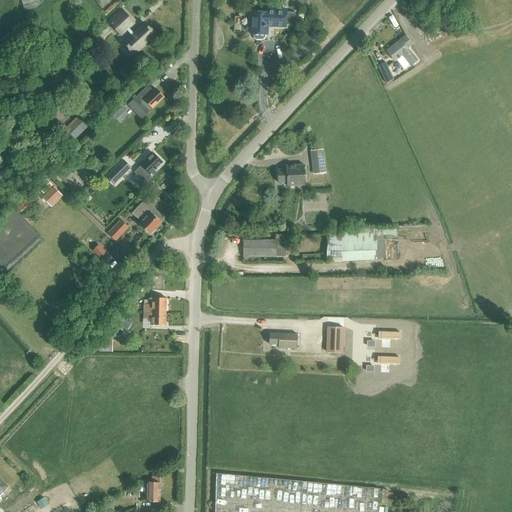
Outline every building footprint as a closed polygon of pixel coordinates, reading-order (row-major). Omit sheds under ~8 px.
[(20,0),(24,11),(37,8),(44,0),(20,0)] [(267,35),(267,27),(285,27),(285,25),(294,25),(295,12),(286,12),(286,11),(274,10),(274,9),(268,9),(267,12),(251,12),(251,34),(253,34),(253,37),(255,39),(262,39),(264,37),(264,34),(267,35)] [(149,30),(150,29),(148,26),(147,27),(144,24),(133,34),(128,28),(133,23),(123,12),(110,23),(120,35),(126,30),(131,36),(124,42),(127,46),(126,47),(128,49),(129,48),(134,54),(155,35),(149,30)] [(386,51),(395,61),(396,60),(403,69),(409,65),(410,66),(417,61),(407,48),(412,44),(405,36),(386,51)] [(385,83),(393,79),(385,62),(378,66),(385,83)] [(150,94),(145,88),(128,105),(141,119),(163,97),(155,89),(150,94)] [(78,117),(64,131),(73,140),(87,126),(78,117)] [(325,174),(322,150),(311,152),(315,176),(325,174)] [(144,183),(158,170),(156,168),(162,163),(153,153),(134,173),(144,183)] [(123,160),(106,177),(112,184),(121,175),(122,176),(131,168),(123,160)] [(288,182),(288,186),(304,185),(303,165),(287,166),(287,169),(278,170),(278,183),(288,182)] [(46,179),(37,187),(44,194),(53,186),(46,179)] [(52,208),(63,197),(54,187),(42,198),(52,208)] [(32,205),(27,200),(18,208),(22,213),(32,205)] [(145,200),(132,213),(141,222),(139,225),(149,234),(161,222),(151,213),(155,209),(145,200)] [(120,220),(107,233),(115,241),(128,228),(120,220)] [(383,236),(397,236),(397,227),(354,227),(342,226),(342,229),(341,229),(341,234),(327,234),(326,262),(341,262),(377,260),(377,258),(385,258),(383,236)] [(287,235),(244,235),(244,240),(243,240),(243,257),(275,257),(286,257),(285,241),(288,240),(287,235)] [(98,246),(93,251),(100,258),(105,253),(98,246)] [(144,304),(143,311),(166,312),(166,298),(149,298),(149,305),(144,304)] [(151,325),(165,326),(166,312),(143,311),(143,319),(151,319),(151,325)] [(123,322),(118,319),(108,333),(114,337),(121,327),(127,331),(131,324),(124,320),(123,322)] [(327,327),(326,352),(343,353),(344,327),(327,327)] [(297,349),(297,335),(269,334),(269,344),(278,345),(278,348),(297,349)] [(99,352),(112,352),(112,340),(99,340),(99,352)] [(377,511),(380,488),(216,473),(214,511),(377,511)] [(139,486),(133,486),(133,491),(129,491),(129,496),(139,496),(139,486),(146,487),(146,501),(159,502),(160,483),(160,477),(152,477),(152,483),(147,482),(147,483),(144,483),(144,481),(139,483),(139,486)] [(402,501),(408,501),(409,495),(394,494),(393,504),(402,505),(402,501)]
